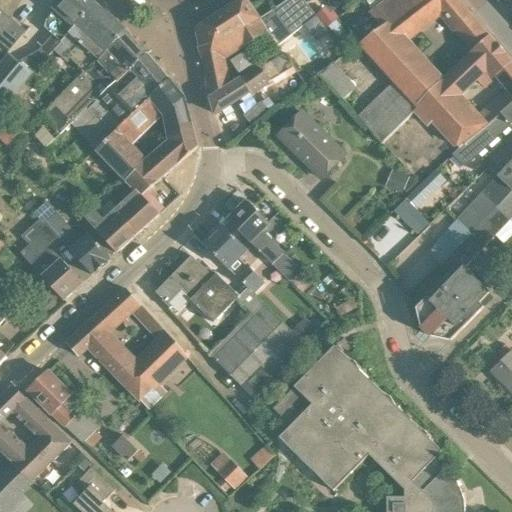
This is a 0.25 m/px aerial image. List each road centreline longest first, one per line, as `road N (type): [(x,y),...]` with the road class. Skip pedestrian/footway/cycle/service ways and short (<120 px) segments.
road 1 (residential): [(511,482),(413,386),(389,308),(366,272),(263,169),(211,164)]
road 2 (residential): [(0,382),(175,224),(211,164)]
road 3 (residential): [(211,164),(175,0)]
